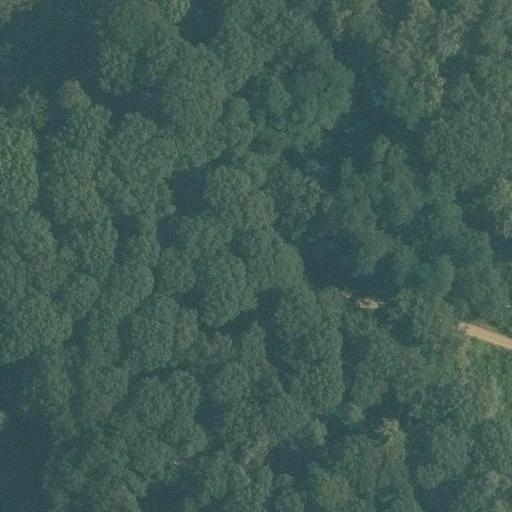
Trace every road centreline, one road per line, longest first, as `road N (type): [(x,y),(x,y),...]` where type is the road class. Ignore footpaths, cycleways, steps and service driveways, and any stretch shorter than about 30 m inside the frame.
road 1 (track): [(511,357),(0,169)]
road 2 (unclassified): [(0,253),(128,511)]
road 3 (unclassified): [(0,137),(184,0)]
